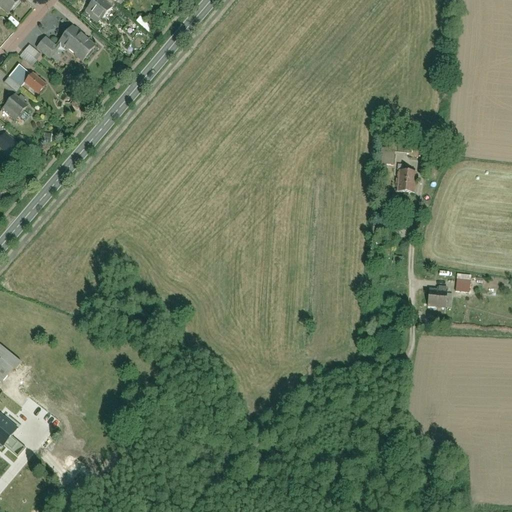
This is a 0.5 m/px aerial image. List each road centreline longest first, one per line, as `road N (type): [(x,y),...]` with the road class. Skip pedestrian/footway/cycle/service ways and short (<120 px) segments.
road 1 (secondary): [(0,248),(211,0)]
road 2 (unclassified): [(409,312),(402,365),(348,371),(303,388),(195,511)]
